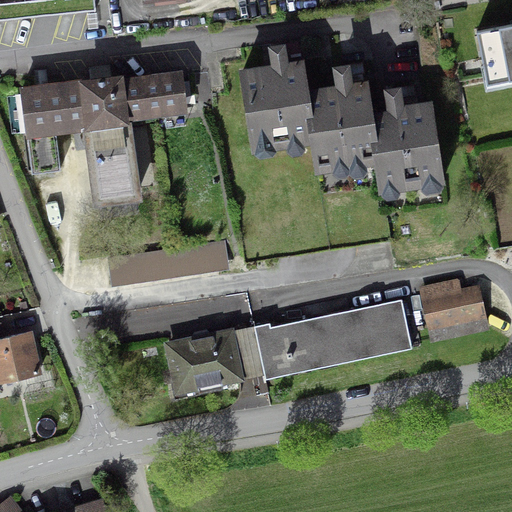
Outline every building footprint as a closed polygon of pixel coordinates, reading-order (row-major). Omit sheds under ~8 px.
[(511,21),(479,28),(489,81),(511,76),(511,21)] [(319,144),(303,61),(299,44),(271,49),(274,67),(243,73),(260,156),(319,144)] [(379,163),(363,84),(359,64),(330,70),(327,56),(303,61),(319,144),(325,174),(379,163)] [(26,171),(58,168),(53,126),(91,122),(99,197),(136,193),(128,121),(205,112),(201,68),(17,89),(26,171)] [(363,84),(379,163),(387,206),(454,193),(435,103),(408,108),(404,89),(378,94),(376,81),(363,84)] [(0,206),(0,241),(9,239),(0,206)] [(233,244),(111,262),(115,290),(237,272),(233,244)] [(459,276),(419,285),(431,339),(489,326),(479,282),(461,286),(459,276)] [(269,319),(254,322),(265,374),(412,343),(402,295),(270,323),(269,319)] [(234,324),(164,338),(175,390),(245,375),(234,324)] [(40,336),(0,344),(0,387),(48,378),(40,336)] [(23,511),(14,501),(0,511),(113,511),(110,501),(79,511),(23,511)]
